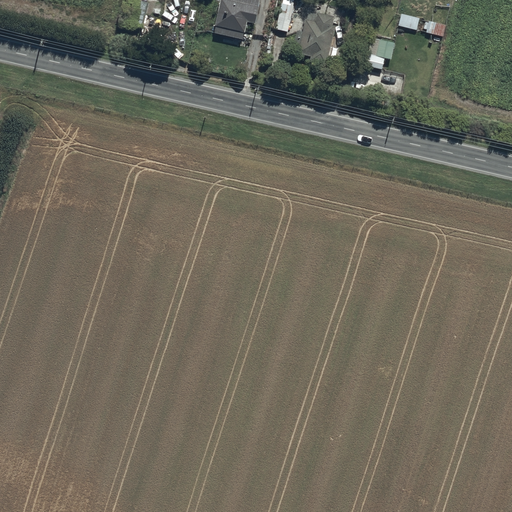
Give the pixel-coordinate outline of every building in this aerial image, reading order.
[(134,0),(129,23),(142,26),(148,2),(138,0),(134,0)] [(222,0),(215,33),(243,39),(245,32),(246,33),(249,21),(256,23),(260,6),(258,6),(259,0),(222,0)] [(277,29),(288,32),(294,6),(282,3),(277,29)] [(299,44),(297,53),(311,56),(310,61),(327,65),(335,26),(332,25),(334,15),(317,12),(316,15),(307,13),(303,32),(297,31),(295,43),(299,44)] [(401,14),(398,26),(416,30),(419,18),(401,14)] [(428,21),(426,33),(443,37),(445,25),(428,21)] [(371,38),(365,66),(383,70),(385,58),(391,59),(395,43),(371,38)]
